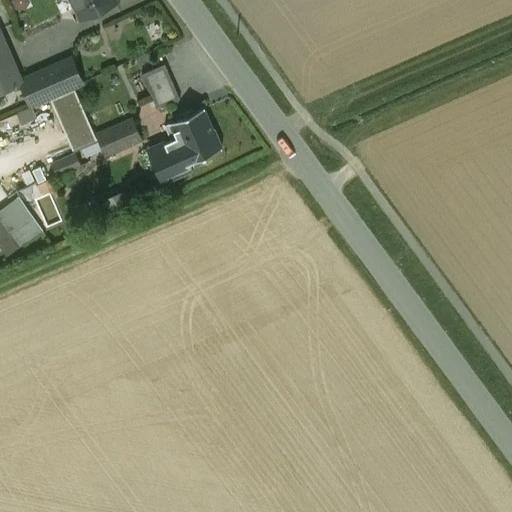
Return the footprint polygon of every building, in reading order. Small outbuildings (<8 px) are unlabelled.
[(70,0),(79,19),(115,2),(114,0),(70,0)] [(0,91),(21,82),(20,81),(0,35),(0,91)] [(71,58),(20,81),(21,82),(31,105),(34,104),(75,86),(82,83),(71,58)] [(164,64),(141,74),(157,109),(180,99),(164,64)] [(75,86),(34,104),(50,139),(65,132),(73,152),(98,141),(96,135),(75,86)] [(203,108),(164,125),(171,140),(182,166),(189,163),(220,149),(219,146),(220,145),(213,129),(212,130),(203,108)] [(96,135),(98,141),(105,155),(141,139),(132,119),(96,135)] [(171,140),(149,150),(163,183),(192,170),(189,163),(182,166),(171,140)] [(50,179),(37,184),(42,196),(56,190),(50,179)] [(19,198),(0,211),(0,214),(21,244),(42,229),(27,208),(32,206),(30,201),(42,196),(37,184),(36,181),(16,190),(19,198)] [(124,192),(103,201),(108,213),(129,204),(124,192)]
